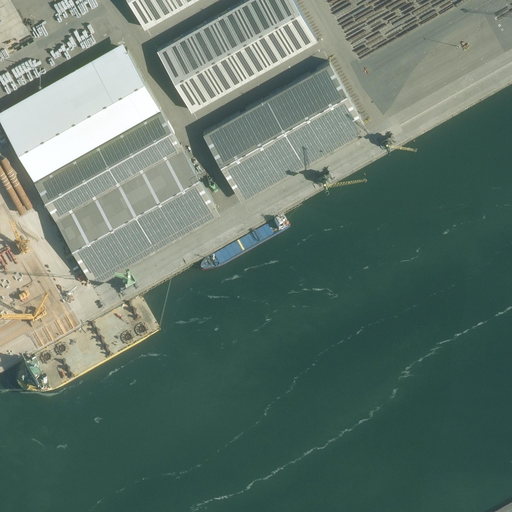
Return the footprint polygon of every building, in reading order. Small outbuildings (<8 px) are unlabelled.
[(129,0),(144,27),(191,0),(129,0)] [(191,109),(317,39),(294,0),(242,0),(157,48),(191,109)] [(329,0),(362,56),(368,52),(459,0),(329,0)] [(89,276),(215,205),(127,48),(1,119),(89,276)] [(237,192),(363,121),(329,60),(203,131),(237,192)] [(0,214),(0,309),(40,290),(20,249),(18,250),(0,214)]
